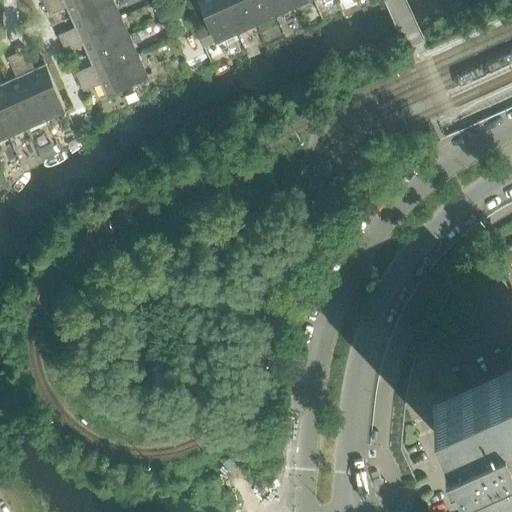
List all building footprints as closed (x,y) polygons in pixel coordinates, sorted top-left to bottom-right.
[(71,16),(107,0),(56,0),(45,5),(49,14),(66,6),(71,16)] [(62,43),(122,16),(121,15),(119,16),(111,0),(107,0),(71,16),(75,27),(58,34),(62,43)] [(234,29),(221,0),(197,0),(213,33),(200,39),(204,46),(216,40),(215,38),(217,37),(216,35),(233,27),(233,29),(234,29)] [(253,20),(244,0),(221,0),(234,29),(236,28),(235,26),(251,19),(252,21),(253,20)] [(273,11),(267,0),(244,0),(253,20),(254,20),(253,18),(270,10),(271,12),(273,11)] [(291,3),(289,0),(267,0),(273,11),(274,11),(273,9),(289,2),(290,4),(291,3)] [(88,54),(131,35),(130,34),(127,35),(120,19),(123,18),(122,16),(62,43),(66,52),(83,44),(88,54)] [(79,81),(139,54),(139,53),(136,54),(129,38),(131,37),(131,35),(88,54),(93,65),(75,72),(79,81)] [(64,106),(45,64),(34,69),(23,45),(14,49),(16,53),(44,115),(47,114),(46,112),(61,105),(62,107),(64,106)] [(44,115),(16,53),(7,57),(16,77),(6,81),(26,123),(27,123),(26,121),(43,113),(44,115)] [(148,74),(147,72),(145,73),(137,57),(140,56),(139,54),(79,81),(83,90),(100,82),(105,93),(148,74)] [(26,123),(6,81),(0,84),(0,119),(5,130),(6,132),(9,131),(8,129),(24,122),(24,124),(26,123)] [(511,243),(496,251),(500,259),(511,286),(511,243)] [(511,369),(435,405),(447,433),(443,435),(448,446),(452,444),(467,477),(511,469),(511,369)]
